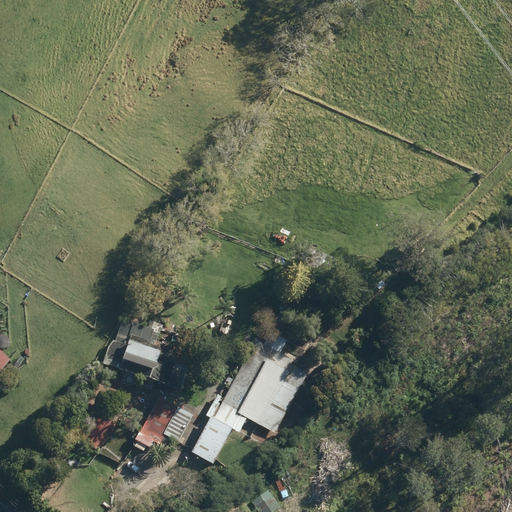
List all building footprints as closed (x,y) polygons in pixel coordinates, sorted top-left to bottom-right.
[(293,294),(322,305),(331,281),(302,270),(293,294)] [(104,367),(181,391),(189,366),(175,362),(176,358),(161,353),(159,349),(156,348),(162,327),(150,323),(148,329),(134,325),(129,341),(133,342),(131,345),(128,344),(127,348),(112,343),(111,346),(109,348),(107,351),(106,354),(105,358),(105,361),(105,364),(104,367)] [(117,337),(127,339),(130,330),(120,327),(117,337)] [(0,349),(0,350),(2,350),(3,351),(4,351),(6,351),(7,351),(9,350),(10,350),(11,349),(12,348),(13,346),(13,345),(13,344),(13,342),(13,341),(13,339),(12,338),(11,337),(10,336),(9,336),(7,335),(6,335),(4,335),(3,335),(2,336),(0,336),(0,349)] [(192,454),(213,466),(232,431),(239,435),(247,419),(275,435),(308,375),(290,365),(293,361),(257,342),(214,420),(211,419),(192,454)] [(0,372),(10,361),(0,352),(0,372)] [(179,410),(159,399),(136,443),(137,444),(135,449),(144,453),(146,449),(149,450),(153,443),(160,446),(165,436),(179,443),(192,417),(179,410)] [(88,445),(98,452),(118,427),(108,419),(88,445)] [(69,485),(62,481),(54,494),(61,498),(69,485)] [(252,504),(258,511),(275,511),(281,508),(269,492),(252,504)]
